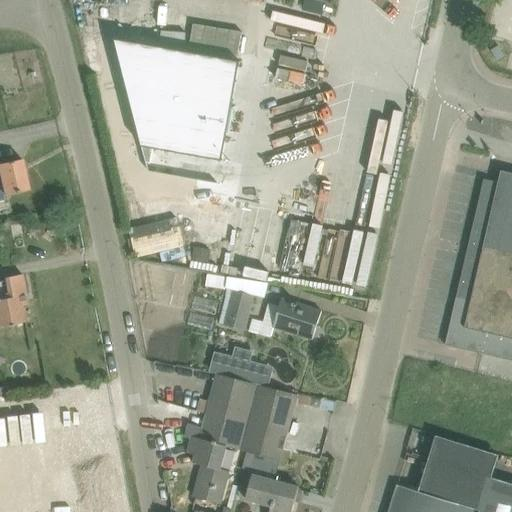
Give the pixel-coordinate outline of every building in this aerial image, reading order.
[(242,31),(194,24),(190,48),(239,55),(242,31)] [(143,146),(224,161),(242,61),(116,38),(143,146)] [(0,199),(6,198),(5,194),(29,189),(22,159),(0,163),(0,199)] [(446,345),(482,353),(511,359),(511,172),(502,170),(499,182),(485,178),(446,345)] [(186,190),(140,205),(146,224),(192,209),(186,190)] [(177,217),(129,228),(131,238),(132,238),(137,257),(161,252),(163,261),(187,256),(180,225),(179,225),(177,217)] [(0,326),(24,321),(21,305),(28,304),(22,274),(5,277),(5,280),(0,281),(0,326)] [(246,330),(256,295),(233,289),(224,324),(246,330)] [(281,298),(279,304),(270,302),(261,334),(272,337),(275,327),(314,339),(322,310),(303,304),(281,298)] [(269,386),(272,374),(266,364),(251,361),(254,351),(236,346),(234,356),(215,351),(210,371),(269,386)] [(298,394),(270,387),(244,380),(218,373),(210,400),(203,427),(196,426),(193,436),(227,446),(228,446),(281,460),(298,394)] [(0,396),(9,395),(7,386),(0,387),(0,396)] [(320,407),(322,399),(313,397),(312,406),(320,407)] [(198,410),(207,412),(210,400),(201,398),(198,410)] [(222,468),(227,446),(193,436),(188,452),(196,454),(194,462),(203,464),(194,496),(222,504),(231,471),(222,468)] [(271,503),(269,511),(292,511),(300,486),(253,474),(247,497),(271,503)] [(511,511),(511,482),(490,476),(479,509),(400,485),(391,511),(511,511)]
